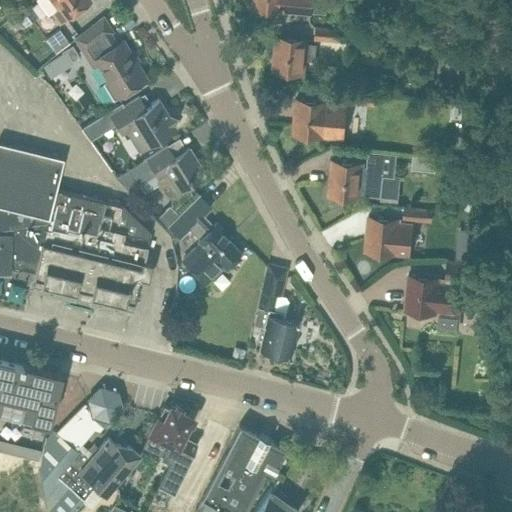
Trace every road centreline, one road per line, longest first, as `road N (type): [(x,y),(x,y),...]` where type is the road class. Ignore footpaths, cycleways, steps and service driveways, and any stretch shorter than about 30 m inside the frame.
road 1 (unclassified): [(370,420),(0,326)]
road 2 (residential): [(370,420),(376,364),(281,213),(226,103)]
road 3 (unclassified): [(511,470),(370,420)]
road 4 (residential): [(226,103),(150,0)]
